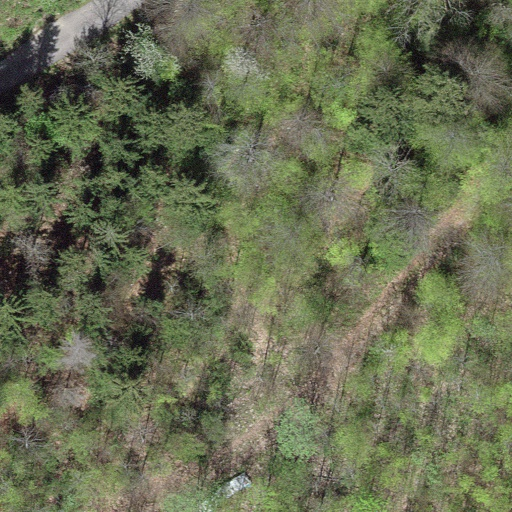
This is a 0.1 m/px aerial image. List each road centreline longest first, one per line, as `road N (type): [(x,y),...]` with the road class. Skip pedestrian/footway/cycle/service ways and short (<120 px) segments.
road 1 (track): [(511,154),(301,410),(142,511)]
road 2 (unclassified): [(116,0),(0,75)]
